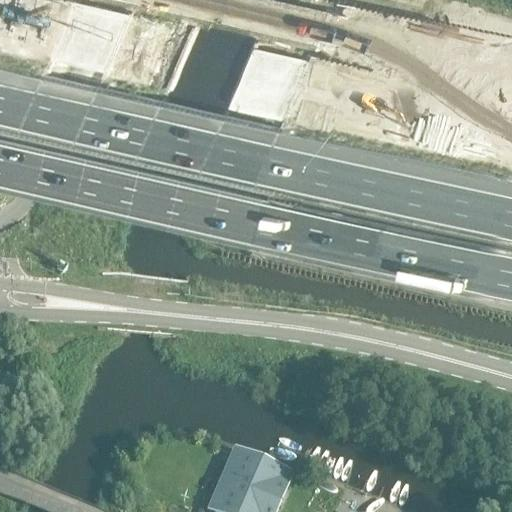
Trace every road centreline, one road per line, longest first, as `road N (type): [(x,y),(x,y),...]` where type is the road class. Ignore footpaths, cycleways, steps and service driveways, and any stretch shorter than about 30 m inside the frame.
road 1 (motorway): [(511,210),(0,93)]
road 2 (motorway): [(0,163),(511,271)]
road 3 (motorway): [(511,91),(32,0)]
road 4 (tertiary): [(511,376),(358,338),(99,308)]
road 5 (track): [(172,0),(325,33),(407,70),(465,116),(511,136)]
